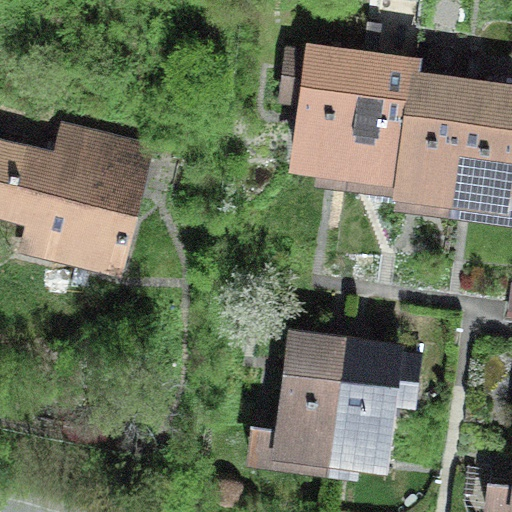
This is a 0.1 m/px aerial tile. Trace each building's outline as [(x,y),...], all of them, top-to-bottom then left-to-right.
[(348,181),(370,39),(304,29),(302,41),(284,38),(276,93),(295,95),(285,160),(312,164),(310,175),(330,178),(348,181)] [(397,188),(416,61),(418,46),(370,39),(348,181),(397,188)] [(449,207),(470,69),(416,61),(397,188),(395,199),(449,207)] [(511,74),(470,69),(449,207),(511,216),(511,177),(508,177),(511,150),(511,74)] [(117,280),(151,144),(56,120),(49,148),(0,135),(0,218),(21,224),(13,254),(117,280)] [(346,460),(328,458),(345,334),(284,325),(270,426),(259,424),(245,422),(239,461),(344,476),(346,460)] [(345,334),(328,458),(346,460),(381,465),(390,403),(414,406),(422,352),(397,349),(398,341),(345,334)] [(511,511),(511,443),(506,482),(482,478),(477,511),(511,511)]
